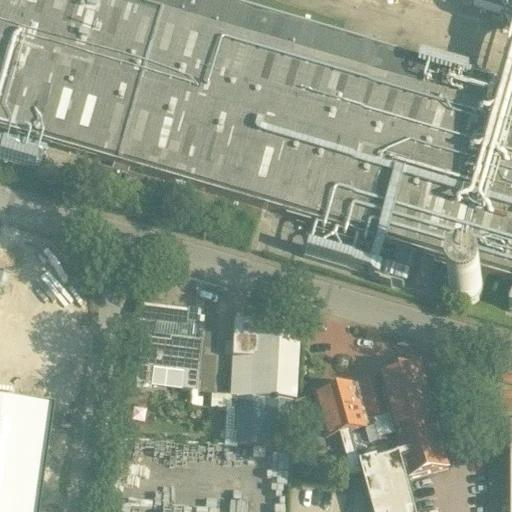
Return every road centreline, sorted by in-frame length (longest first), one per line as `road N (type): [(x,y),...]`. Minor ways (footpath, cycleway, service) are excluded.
road 1 (residential): [(511,351),(111,236)]
road 2 (residential): [(111,236),(77,511)]
